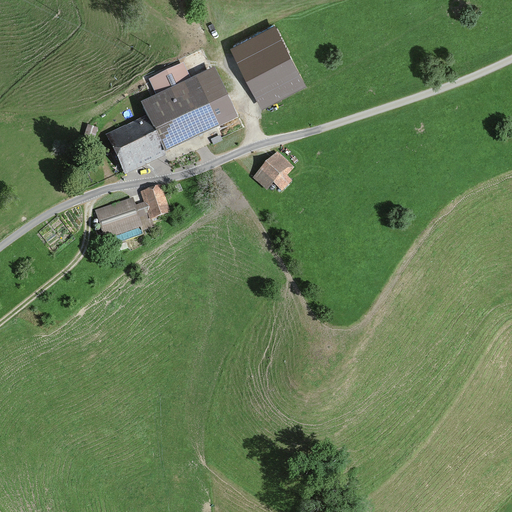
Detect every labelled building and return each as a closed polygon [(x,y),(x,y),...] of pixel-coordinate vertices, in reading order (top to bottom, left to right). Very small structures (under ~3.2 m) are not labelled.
[(259,67),(248,73),(257,89),(287,73),(271,44),(252,54),(259,67)] [(153,117),(115,135),(133,171),(220,128),(210,107),(231,97),(219,72),(195,83),(187,67),(154,83),(161,99),(147,106),(153,117)] [(292,169),(278,157),(257,180),(269,191),(276,184),(284,191),(293,181),(286,175),(292,169)] [(165,188),(147,195),(157,222),(176,214),(165,188)] [(137,203),(100,214),(108,239),(145,227),(137,203)]
